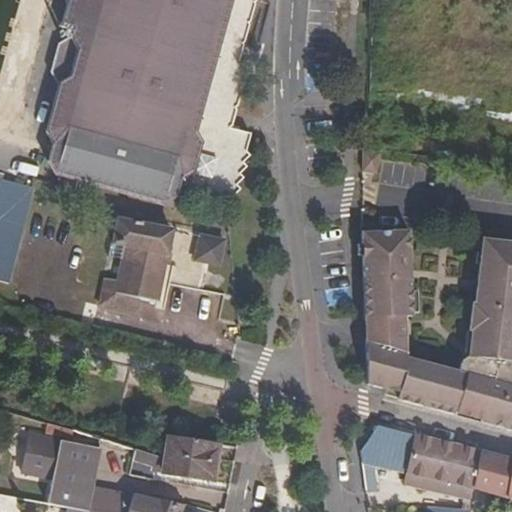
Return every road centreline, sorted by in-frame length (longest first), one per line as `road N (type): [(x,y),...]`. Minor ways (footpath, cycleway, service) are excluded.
road 1 (tertiary): [(294,0),(287,125),(294,207),(328,397)]
road 2 (unknown): [(294,207),(511,213)]
road 3 (residential): [(328,397),(270,380),(242,511)]
road 4 (residential): [(328,397),(511,447)]
